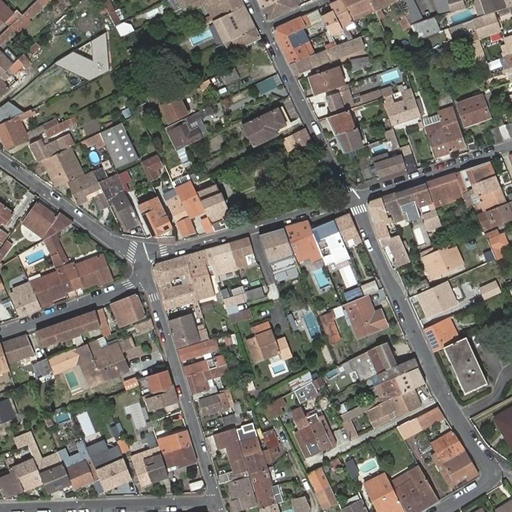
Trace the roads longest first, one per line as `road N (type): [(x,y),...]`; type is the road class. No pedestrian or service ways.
road 1 (residential): [(435,511),(490,479),(492,468),(439,390),(351,200)]
road 2 (residential): [(147,279),(215,500)]
road 3 (residential): [(351,200),(140,257)]
road 4 (residential): [(0,508),(215,500)]
road 5 (residential): [(351,200),(264,29)]
road 6 (residential): [(140,257),(0,159)]
road 7 (residential): [(511,146),(351,200)]
road 8 (residential): [(0,333),(147,279)]
